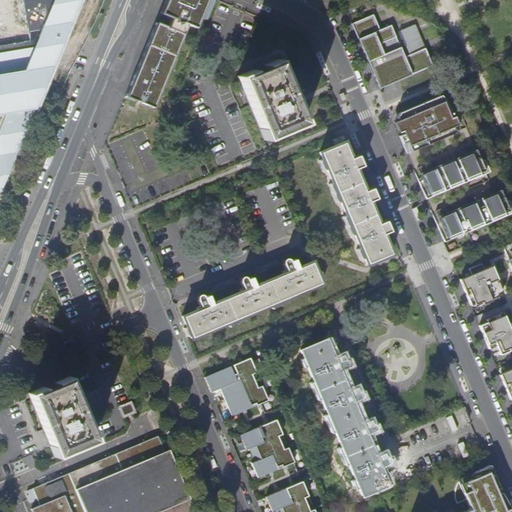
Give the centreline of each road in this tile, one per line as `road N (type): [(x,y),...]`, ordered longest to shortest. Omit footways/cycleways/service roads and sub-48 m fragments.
road 1 (residential): [(273,0),(304,11),(331,39),(511,468)]
road 2 (residential): [(243,511),(158,314)]
road 3 (primary): [(79,120),(0,298)]
road 4 (residential): [(158,314),(36,365),(0,355)]
road 5 (primary): [(0,342),(57,186)]
road 6 (residential): [(158,314),(104,183)]
road 7 (primary): [(79,120),(130,0)]
